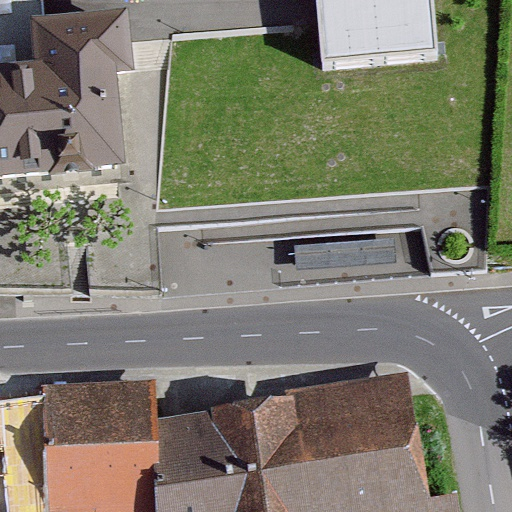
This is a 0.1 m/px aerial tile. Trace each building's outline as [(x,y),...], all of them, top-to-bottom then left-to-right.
[(0,0),(0,182),(126,171),(117,80),(135,78),(129,15),(44,23),(41,0),(0,0)] [(316,0),(322,71),(438,61),(433,0),(316,0)] [(395,238),(295,245),(296,270),(397,263),(395,238)] [(460,511),(445,391),(162,426),(173,511),(460,511)] [(167,511),(156,399),(58,403),(65,511),(167,511)] [(61,511),(52,404),(0,408),(0,511),(61,511)]
